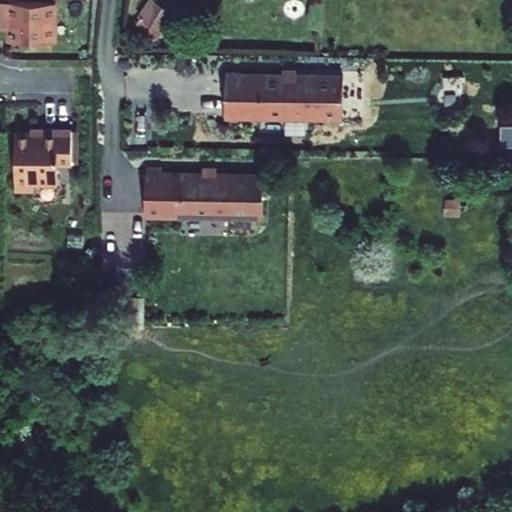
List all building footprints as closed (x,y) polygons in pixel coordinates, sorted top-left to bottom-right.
[(176,16),(151,0),(150,0),(140,16),(165,33),(176,16)] [(57,3),(3,2),(1,17),(12,17),(11,40),(57,41),(57,3)] [(217,85),(216,124),(253,124),(254,127),(335,128),(336,83),(285,82),(286,85),(275,85),(275,82),(252,82),(252,86),(217,85)] [(511,126),(503,127),(504,145),(511,144),(511,126)] [(43,133),(17,133),(16,189),(34,188),(34,179),(58,179),(58,158),(72,159),(72,128),(43,128),(43,133)] [(136,184),(135,222),(171,223),(170,227),(254,228),(255,185),(204,183),(204,187),(195,187),(195,182),(172,181),(172,185),(136,184)] [(460,200),(448,200),(447,214),(460,214),(460,200)]
